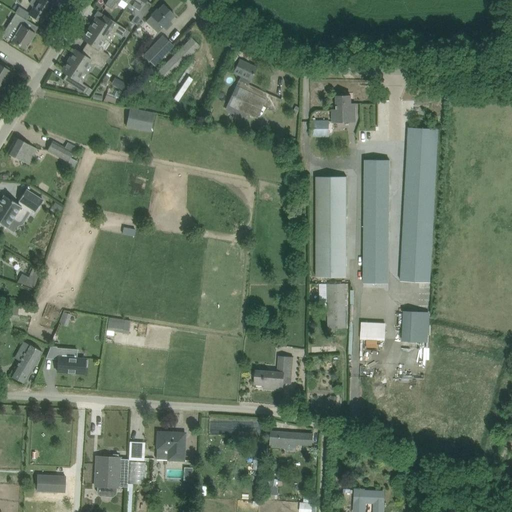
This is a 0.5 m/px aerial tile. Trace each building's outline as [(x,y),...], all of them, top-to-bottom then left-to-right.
[(31,6),(33,7),(29,14),(42,23),(53,5),(45,0),(36,0),(37,0),(36,0),(31,0),(30,2),(30,5),(31,6)] [(121,0),(123,0),(129,4),(131,0),(108,0),(105,5),(112,9),(116,3),(120,2),(121,0)] [(146,0),(131,0),(129,4),(136,8),(134,11),(135,15),(131,22),(138,26),(152,5),(146,1),(146,0)] [(146,22),(157,33),(163,26),(166,29),(171,23),(169,21),(174,15),(164,5),(159,11),(158,10),(146,22)] [(29,21),(26,19),(16,13),(10,23),(19,29),(12,40),(26,49),(35,34),(25,27),(29,21)] [(90,29),(105,38),(109,31),(112,33),(116,32),(123,36),(127,30),(105,16),(102,21),(96,18),(90,29)] [(105,38),(90,29),(83,39),(88,42),(84,48),(106,62),(109,56),(103,52),(102,48),(100,46),(105,38)] [(143,55),(154,66),(174,46),(163,35),(143,55)] [(156,74),(164,83),(200,46),(192,38),(156,74)] [(224,43),(230,47),(233,43),(227,38),(224,43)] [(106,62),(84,48),(81,53),(76,50),(69,60),(84,70),(89,62),(92,64),(96,63),(102,67),(106,62)] [(79,77),(84,70),(69,60),(62,71),(67,74),(63,80),(85,94),(89,88),(83,83),(82,79),(79,77)] [(255,118),(262,105),(262,104),(276,110),(281,99),(248,84),(256,67),(240,60),(233,73),(241,77),(227,105),(255,118)] [(0,89),(11,73),(11,72),(0,64),(0,89)] [(122,82),(119,87),(124,90),(127,85),(122,82)] [(117,99),(106,95),(104,101),(107,103),(108,101),(115,104),(117,99)] [(355,122),(355,112),(355,104),(351,104),(351,96),(337,96),(337,109),(331,109),(332,122),(355,122)] [(151,132),(155,113),(130,108),(126,127),(151,132)] [(310,137),(329,137),(329,120),(310,121),(310,137)] [(401,281),(430,282),(438,129),(409,128),(401,281)] [(28,165),(37,149),(16,138),(8,153),(28,165)] [(74,152),(53,141),(47,150),(66,161),(68,162),(74,152)] [(389,283),(390,160),(365,160),(364,283),(389,283)] [(317,277),(347,277),(347,176),(316,176),(317,277)] [(20,221),(22,220),(30,208),(36,211),(43,200),(26,189),(19,201),(20,201),(18,204),(4,195),(0,201),(0,225),(0,226),(2,225),(7,228),(13,219),(20,223),(21,222),(20,221)] [(296,191),(288,191),(288,207),(297,207),(296,191)] [(30,275),(29,277),(26,285),(34,288),(41,270),(34,267),(31,275),(30,275)] [(345,284),(326,284),(328,335),(346,334),(345,284)] [(3,305),(0,304),(0,322),(1,323),(2,315),(17,318),(19,304),(4,302),(3,305)] [(428,342),(429,317),(429,312),(403,311),(402,341),(428,342)] [(60,323),(67,326),(72,314),(64,312),(60,323)] [(129,333),(131,320),(110,316),(108,329),(129,333)] [(361,339),(385,341),(386,323),(362,322),(361,339)] [(23,383),(41,351),(28,343),(19,360),(10,376),(23,383)] [(46,358),(56,359),(57,347),(57,346),(51,346),(46,358)] [(268,389),(283,390),(284,383),(291,384),(293,357),(278,356),(277,372),(256,370),(255,384),(268,385),(268,389)] [(88,360),(85,360),(85,359),(59,357),(57,371),(84,373),(85,366),(87,367),(88,360)] [(167,460),(184,461),(185,433),(158,431),(157,450),(157,459),(167,459),(167,460)] [(286,444),(312,445),(313,433),(299,433),(272,431),(271,448),(283,448),(283,446),(286,446),(286,444)] [(130,459),(145,459),(146,441),(130,441),(130,459)] [(129,459),(121,459),(121,457),(118,457),(119,454),(113,454),(113,457),(97,456),(95,487),(119,488),(119,487),(128,487),(129,459)] [(143,462),(132,462),(132,483),(143,483),(143,470),(143,462)] [(66,475),(37,474),(37,491),(65,492),(66,475)] [(278,495),(279,479),(271,479),(270,494),(278,495)] [(189,483),(182,489),(189,495),(195,488),(193,486),(189,483)] [(364,511),(365,502),(383,502),(384,492),(356,491),(355,511),(364,511)] [(312,511),(313,503),(304,502),(301,502),(300,511),(312,511)]
